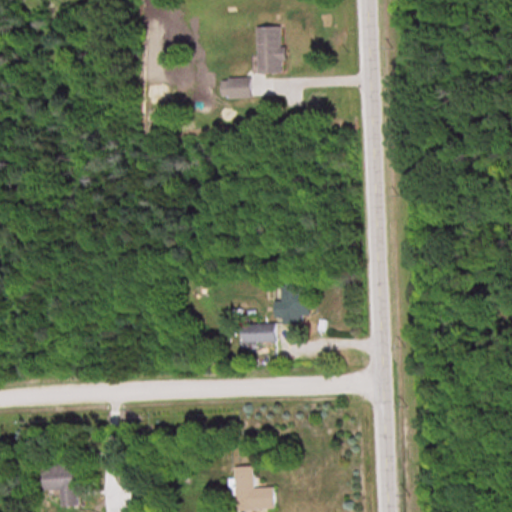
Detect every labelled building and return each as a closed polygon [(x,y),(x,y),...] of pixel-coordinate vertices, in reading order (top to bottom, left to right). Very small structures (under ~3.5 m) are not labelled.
[(259,71),(284,71),(284,59),(287,59),(287,44),(282,44),(282,25),(259,25),(259,71)] [(230,77),(230,96),(252,96),(252,77),(230,77)] [(283,324),(303,324),(303,282),(283,282),(283,324)] [(278,323),(243,323),(243,342),(278,342),(278,323)] [(80,505),(76,461),(43,464),(45,491),(62,489),(63,507),(80,505)] [(255,466),(237,466),(237,510),(276,509),(276,487),(256,487),(255,466)]
